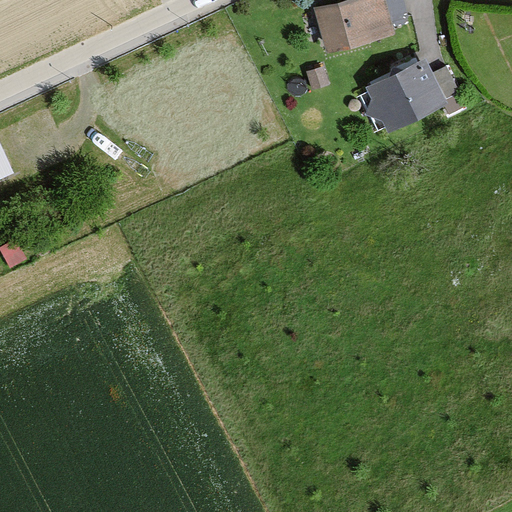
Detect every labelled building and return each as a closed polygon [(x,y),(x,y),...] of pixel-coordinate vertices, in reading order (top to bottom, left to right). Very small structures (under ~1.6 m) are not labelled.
[(383,0),(342,0),(320,6),(331,47),(392,30),(383,0)] [(390,0),(397,18),(411,13),(406,0),(390,0)] [(427,57),(370,83),(389,125),(446,99),(427,57)] [(322,65),(308,69),(313,85),(327,81),(322,65)] [(0,142),(0,173),(12,168),(0,142)] [(20,229),(0,239),(12,260),(31,250),(20,229)]
